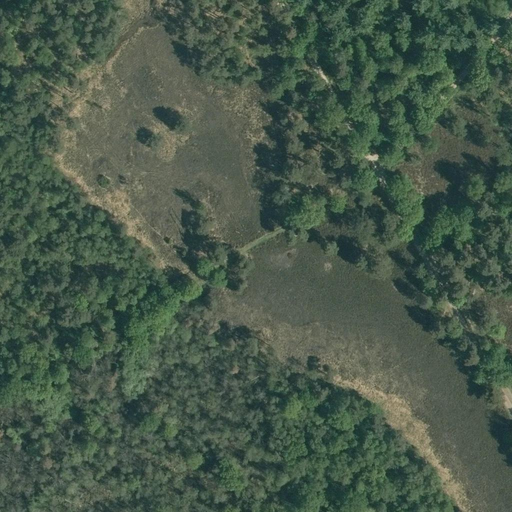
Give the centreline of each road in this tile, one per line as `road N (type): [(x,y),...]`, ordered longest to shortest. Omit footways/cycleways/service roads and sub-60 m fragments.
road 1 (track): [(0,397),(377,170)]
road 2 (track): [(511,403),(377,170)]
road 3 (track): [(381,167),(511,18)]
road 4 (track): [(377,170),(279,0)]
